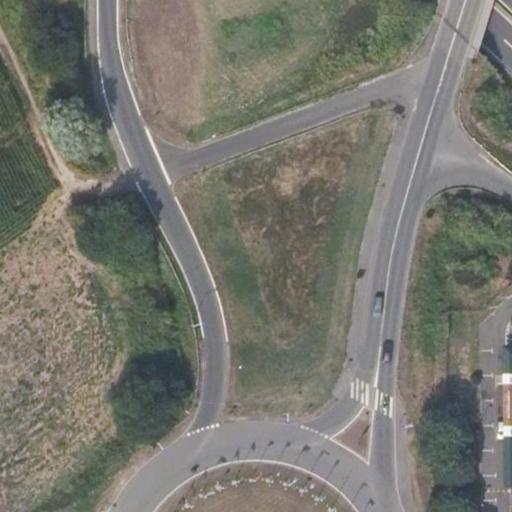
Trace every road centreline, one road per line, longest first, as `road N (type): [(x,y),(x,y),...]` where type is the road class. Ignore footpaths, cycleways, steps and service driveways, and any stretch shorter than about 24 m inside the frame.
road 1 (trunk): [(108,0),(123,108),(211,321),(212,406),(196,457)]
road 2 (track): [(444,71),(150,173)]
road 3 (tertiary): [(388,511),(381,470),(390,261)]
road 4 (tertiary): [(390,261),(377,341),(358,392),(319,432),(276,445)]
road 5 (tertiary): [(465,0),(421,144)]
road 6 (tertiary): [(380,511),(348,473),(312,452),(276,445)]
road 7 (tertiary): [(421,144),(390,261)]
